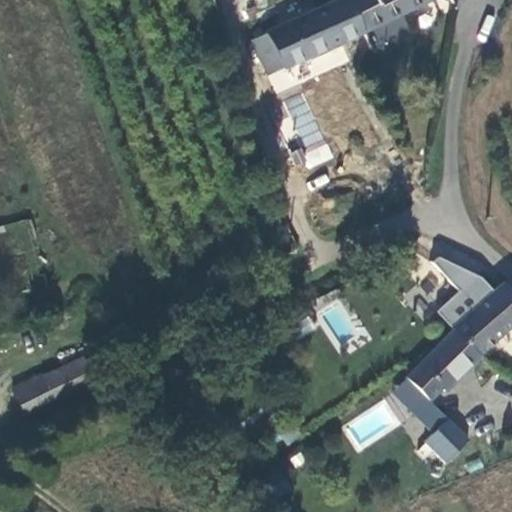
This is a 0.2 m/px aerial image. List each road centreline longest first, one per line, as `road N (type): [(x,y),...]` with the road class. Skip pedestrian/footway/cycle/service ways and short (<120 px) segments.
road 1 (unknown): [(55,422),(235,300),(408,230),(461,219)]
road 2 (unclassified): [(480,0),(461,71),(447,190),(467,231),(511,267)]
